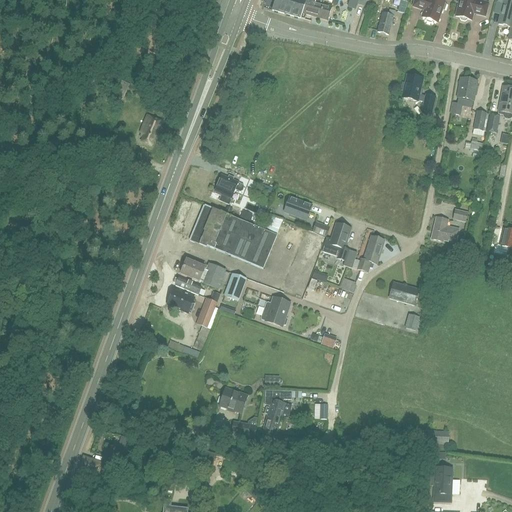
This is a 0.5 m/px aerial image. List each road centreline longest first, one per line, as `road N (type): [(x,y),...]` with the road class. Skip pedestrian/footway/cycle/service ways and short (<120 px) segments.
road 1 (secondary): [(50,511),(235,13)]
road 2 (residential): [(456,57),(379,51),(235,13)]
road 3 (residential): [(416,243),(359,289),(332,421)]
road 4 (residential): [(456,57),(416,243)]
